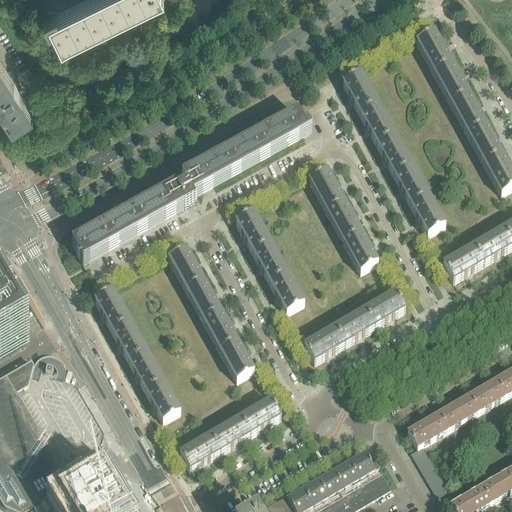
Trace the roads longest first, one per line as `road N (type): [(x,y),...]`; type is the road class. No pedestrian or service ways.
road 1 (secondary): [(20,228),(124,174),(379,0)]
road 2 (secondary): [(352,0),(143,139),(7,207)]
road 3 (residential): [(203,225),(298,393),(323,407)]
road 4 (residential): [(443,326),(348,157),(334,149)]
road 5 (unclassified): [(172,511),(79,346)]
road 6 (residential): [(323,407),(311,432),(176,511)]
road 7 (residential): [(382,432),(511,351)]
road 8 (residential): [(334,149),(203,225)]
road 9 (residential): [(242,511),(349,450),(366,428)]
road 10 (residential): [(443,326),(331,390),(323,407)]
road 11 (unclassified): [(6,235),(58,325),(79,346)]
road 12 (unclassified): [(79,346),(20,228)]
